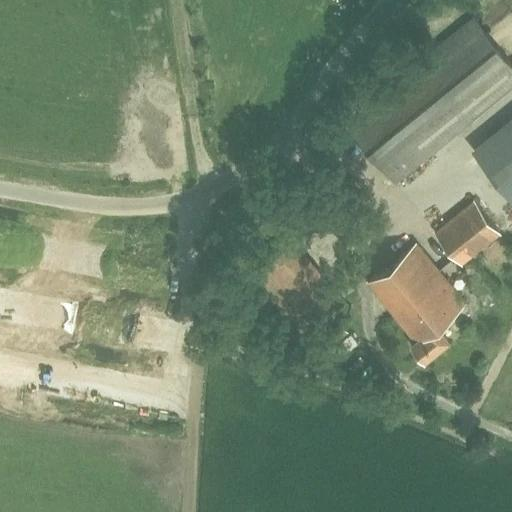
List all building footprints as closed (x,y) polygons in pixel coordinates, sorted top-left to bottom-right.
[(346,119),(397,181),(511,86),(511,63),(473,15),(346,119)] [(511,115),(472,148),(511,198),(511,115)] [(472,196),(432,228),(462,265),(502,233),(472,196)] [(449,340),(436,324),(463,301),(414,242),(367,281),(415,339),(411,343),(425,360),(449,340)] [(284,249),(252,272),(301,339),(332,317),(284,249)] [(329,348),(349,331),(341,322),(320,336),(329,348)] [(93,379),(92,395),(109,397),(110,380),(93,379)]
